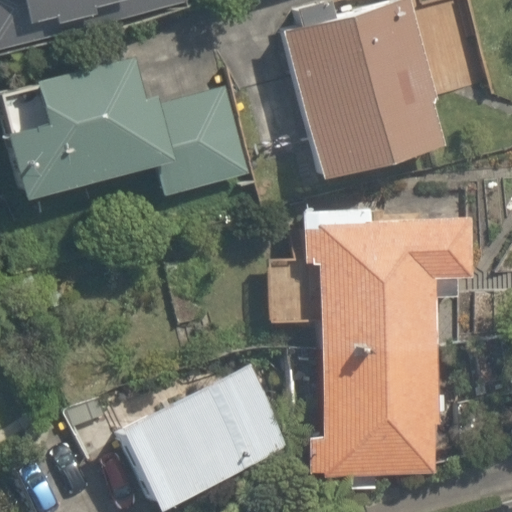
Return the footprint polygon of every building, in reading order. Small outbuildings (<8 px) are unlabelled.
[(0,0),(0,33),(146,0),(0,0)] [(398,0),(271,0),(263,2),(306,168),(434,135),(398,0)] [(104,51),(5,77),(17,122),(0,126),(0,186),(135,152),(145,190),(230,168),(205,73),(115,96),(104,51)] [(286,194),(285,261),(292,261),(290,461),(415,463),(418,269),(465,270),(466,208),(353,207),(353,195),(286,194)] [(221,348),(87,413),(130,501),(264,436),(221,348)] [(473,469),(386,492),(391,511),(461,511),(483,506),(473,469)]
